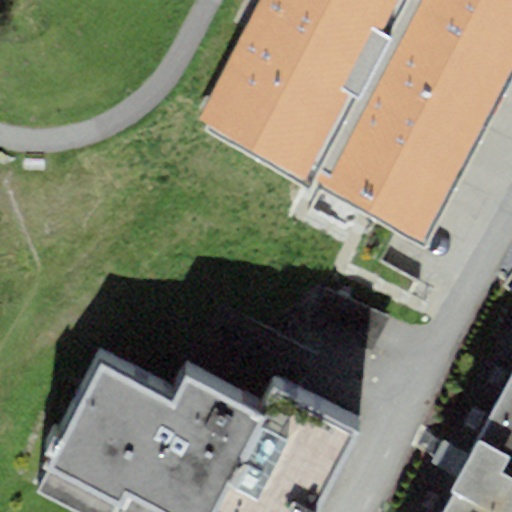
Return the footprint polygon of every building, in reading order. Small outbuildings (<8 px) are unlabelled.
[(374,33),(390,0),(265,0),(202,129),(302,179),(345,92),(374,33)] [(424,246),(511,73),(511,0),(412,0),(391,42),(362,100),(316,191),(424,246)] [(362,100),(391,42),(374,33),(345,92),(362,100)] [(313,511),(357,436),(273,388),(256,417),(187,378),(171,407),(101,368),(46,466),(51,469),(39,491),(76,511),(313,511)] [(511,511),(511,381),(452,492),(458,494),(447,511),(511,511)]
